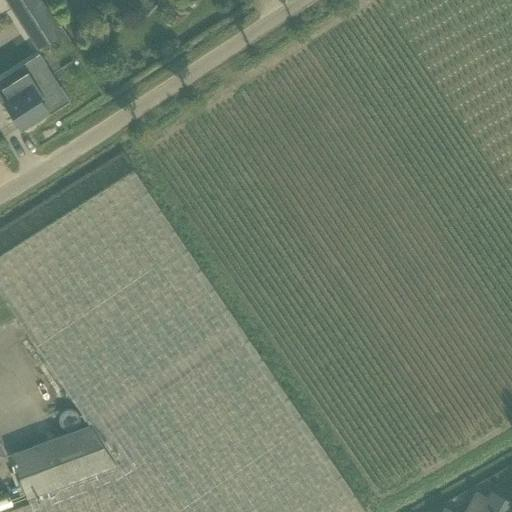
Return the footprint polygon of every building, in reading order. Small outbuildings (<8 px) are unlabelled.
[(5,0),(36,49),(62,33),(41,0),(5,0)] [(74,16),(63,23),(72,38),(83,31),(74,16)] [(67,100),(42,63),(12,82),(19,93),(5,102),(21,126),(45,111),(46,113),(67,100)] [(364,511),(365,511),(133,170),(0,255),(0,294),(89,426),(11,455),(15,466),(12,467),(14,472),(17,471),(29,504),(5,511),(364,511)] [(511,511),(511,503),(490,492),(487,498),(476,492),(469,504),(464,511),(452,511),(443,507),(440,511),(511,511)]
